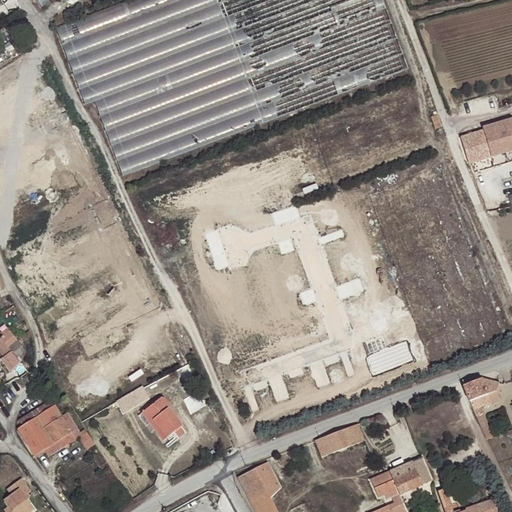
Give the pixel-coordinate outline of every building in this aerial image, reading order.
[(34,0),(39,10),(59,0),(34,0)] [(383,0),(128,0),(54,28),(84,106),(92,102),(121,178),(410,70),(383,0)] [(405,92),(137,194),(159,250),(426,148),(405,92)] [(430,108),(424,110),(427,122),(434,119),(430,108)] [(505,126),(494,129),(502,154),(511,151),(511,118),(511,119),(503,121),(505,126)] [(494,129),(483,133),(472,136),(457,141),(467,164),(469,167),(474,165),(473,162),(478,160),(490,157),(490,158),(502,154),(494,129)] [(141,256),(113,202),(107,204),(109,207),(111,212),(15,264),(9,266),(18,282),(27,277),(29,280),(37,276),(35,273),(116,230),(125,247),(46,290),(42,284),(25,293),(28,299),(37,317),(55,307),(54,305),(63,300),(62,298),(141,256)] [(4,336),(1,339),(8,348),(14,354),(17,358),(26,351),(8,329),(2,333),(4,336)] [(33,339),(30,332),(23,336),(27,342),(33,339)] [(0,351),(7,360),(14,354),(8,348),(1,339),(0,337),(0,351)] [(28,372),(20,362),(12,368),(21,378),(28,372)] [(481,380),(463,386),(469,403),(473,411),(480,409),(490,405),(487,396),(497,393),(499,384),(481,380)] [(148,401),(141,389),(113,404),(121,415),(128,411),(148,401)] [(90,452),(97,447),(89,434),(84,426),(78,430),(73,421),(68,425),(63,417),(56,405),(52,399),(49,402),(53,407),(37,416),(21,426),(18,429),(35,456),(46,450),(53,445),(55,444),(73,433),(77,440),(78,441),(81,439),(90,452)] [(186,433),(178,425),(175,422),(165,411),(167,410),(168,409),(169,408),(166,405),(161,401),(160,400),(159,400),(145,413),(158,427),(154,430),(159,436),(166,443),(174,435),(179,440),(186,433)] [(53,407),(49,402),(18,422),(21,426),(37,416),(53,407)] [(165,411),(175,422),(179,419),(169,408),(168,409),(167,410),(165,411)] [(480,409),(473,411),(477,419),(482,417),(483,417),(480,409)] [(68,413),(63,417),(68,425),(73,421),(68,413)] [(141,416),(154,430),(158,427),(145,413),(141,416)] [(482,417),(475,420),(485,442),(492,439),(482,417)] [(332,434),(315,440),(321,457),(364,443),(358,425),(343,430),(332,434)] [(57,451),(77,440),(73,433),(55,444),(53,445),(57,451)] [(53,445),(46,450),(49,456),(57,451),(53,445)] [(267,463),(237,478),(254,511),(277,511),(270,498),(277,492),(281,489),(267,463)] [(423,487),(416,471),(413,463),(389,473),(399,496),(401,496),(423,487)] [(425,468),(416,471),(423,487),(432,483),(425,468)] [(389,473),(385,475),(371,481),(379,499),(385,496),(387,501),(392,499),(394,505),(378,511),(408,511),(401,496),(399,496),(389,473)] [(23,497),(27,494),(30,492),(22,479),(7,488),(12,496),(4,501),(7,507),(0,511),(30,511),(33,510),(26,500),(23,497)] [(437,494),(443,511),(453,511),(446,491),(437,494)] [(492,500),(468,510),(492,502),(492,500)] [(496,511),(492,502),(468,510),(469,511),(496,511)]
